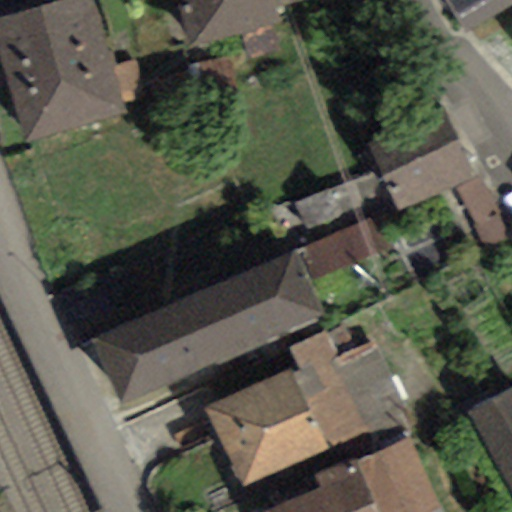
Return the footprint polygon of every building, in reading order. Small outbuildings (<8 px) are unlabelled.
[(104,63),(85,0),(46,0),(0,13),(0,52),(23,130),(116,103),(114,97),(104,63)] [(179,0),(189,35),(237,23),(265,16),(272,14),(268,0),(179,0)] [(455,0),(466,19),(499,0),(455,0)] [(265,16),(237,23),(244,52),(273,44),(265,16)] [(129,56),(104,63),(114,97),(138,90),(129,56)] [(185,65),(145,76),(154,110),(193,99),(185,65)] [(393,194),(468,160),(440,105),(371,140),(393,194)] [(322,185),(291,197),(301,221),(332,209),(322,185)] [(491,209),(473,218),(483,239),(502,231),(491,209)] [(309,303),(286,248),(166,300),(93,331),(117,389),(190,356),(309,303)] [(292,343),(297,356),(300,362),(325,350),(316,332),(292,343)] [(363,342),(333,357),(369,430),(396,417),(389,404),(393,402),(363,342)] [(300,362),(297,356),(199,399),(240,491),(326,452),(320,439),(358,422),(325,350),(300,362)] [(466,404),(511,483),(511,384),(510,381),(466,404)] [(404,433),(348,457),(372,511),(403,511),(433,500),(404,433)] [(372,511),(348,457),(345,452),(311,467),(318,481),(265,504),(268,511),(372,511)] [(438,511),(433,500),(403,511),(438,511)]
